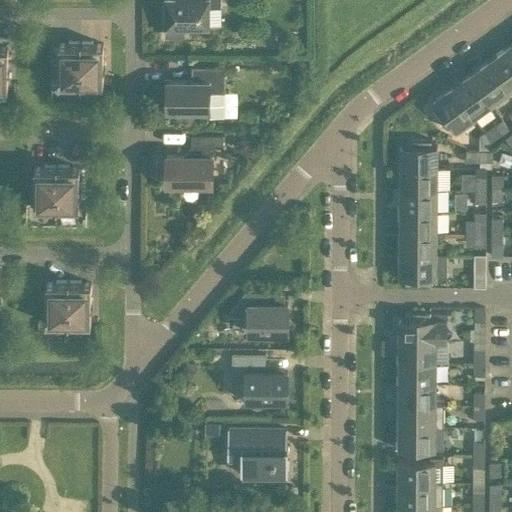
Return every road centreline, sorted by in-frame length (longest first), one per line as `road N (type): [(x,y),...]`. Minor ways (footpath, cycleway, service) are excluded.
road 1 (residential): [(340,129),(139,373)]
road 2 (residential): [(338,511),(339,297)]
road 3 (residential): [(504,0),(377,91),(340,129)]
road 4 (residential): [(511,294),(339,297)]
road 5 (residential): [(339,297),(340,129)]
road 6 (residential): [(137,254),(0,255)]
road 7 (residential): [(0,133),(134,133)]
road 8 (residential): [(0,12),(131,12)]
road 9 (residential): [(134,133),(131,12)]
road 10 (residential): [(137,254),(134,133)]
